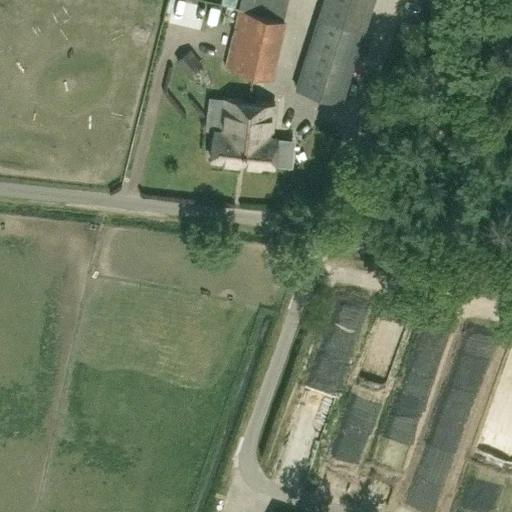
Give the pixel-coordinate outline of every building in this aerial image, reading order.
[(252,0),(250,10),(241,8),(227,67),(270,77),(284,17),(286,0),(252,0)] [(323,0),(297,87),(342,101),(373,0),(323,0)] [(185,66),(198,56),(187,41),(173,52),(185,66)] [(248,162),(254,100),(225,97),(221,129),(215,128),(212,158),(248,162)] [(254,100),(248,162),(275,165),(279,136),(273,135),(276,103),(254,100)]
